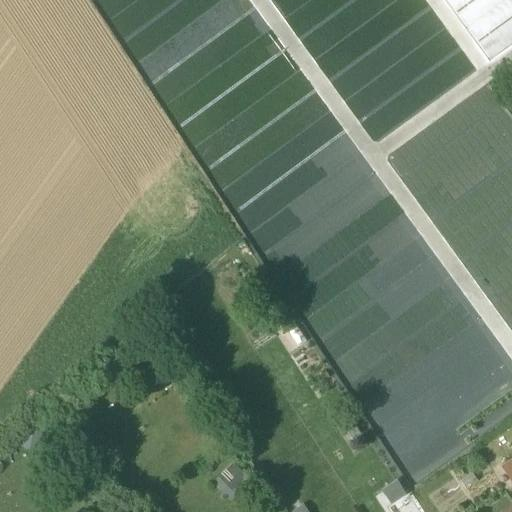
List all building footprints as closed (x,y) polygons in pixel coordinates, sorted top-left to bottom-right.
[(511,0),(446,0),(490,60),(511,44),(511,0)] [(424,386),(441,329),(430,311),(432,304),(416,299),(410,267),(395,276),(395,277),(379,272),(371,301),(364,260),(349,234),(339,235),(349,238),(328,250),(337,265),(335,273),(337,285),(321,288),(326,318),(304,312),(387,457),(380,418),(387,416),(385,413),(398,410),(400,417),(411,415),(417,395),(430,388),(424,386)] [(82,451),(71,460),(83,475),(94,466),(82,451)] [(248,477),(234,463),(218,478),(232,492),(248,477)] [(406,496),(396,481),(381,491),(391,506),(406,496)]
